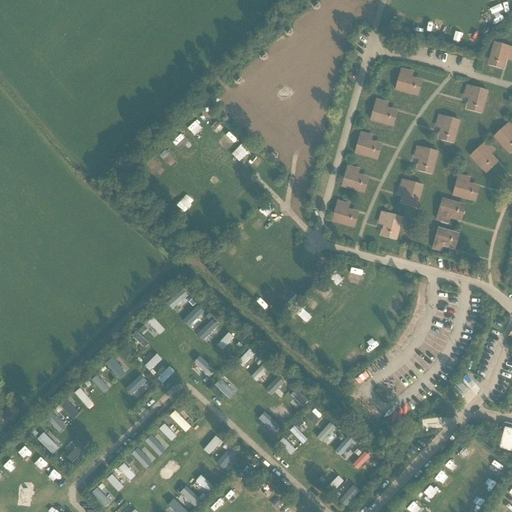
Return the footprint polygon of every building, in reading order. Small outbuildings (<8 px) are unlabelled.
[(494,12),(503,13),(505,3),(496,1),(494,12)] [(511,59),(511,57),(511,48),(494,43),(490,60),(504,65),(506,57),(511,59)] [(411,73),(401,70),(395,90),(412,95),(416,80),(409,78),(411,73)] [(487,92),(467,86),(465,96),(470,98),(468,105),(483,109),(487,92)] [(384,109),(386,103),(376,100),(370,120),(387,125),(392,111),(384,109)] [(459,121),(439,116),(436,126),(442,128),(440,135),(454,139),(459,121)] [(506,150),(511,144),(511,134),(511,135),(511,134),(511,126),(509,123),(494,137),(506,150)] [(370,136),(360,134),(355,153),(372,158),(376,144),(369,142),(370,136)] [(485,142),(470,156),(482,169),(493,159),(488,154),(492,150),(485,142)] [(433,170),(437,153),(417,147),(415,157),(420,159),(418,166),(433,170)] [(357,170),(347,167),(342,187),(359,192),(363,177),(356,175),(357,170)] [(470,201),(474,186),(466,184),(468,179),(458,176),(452,196),(470,201)] [(422,186),(402,180),(400,191),(405,192),(403,199),(418,203),(422,186)] [(455,219),(459,205),(442,200),(436,220),(446,223),(448,217),(455,219)] [(346,210),(347,205),(337,202),(332,222),(349,227),(353,212),(346,210)] [(402,218),(382,213),(379,223),(384,224),(382,231),(397,235),(402,218)] [(449,248),(453,233),(438,229),(432,249),(439,251),(441,245),(449,248)] [(192,324),(204,312),(199,306),(186,318),(192,324)] [(160,335),(166,330),(153,316),(147,322),(160,335)] [(207,338),(219,325),(213,320),(201,333),(207,338)] [(230,333),(220,344),(225,349),(235,338),(230,333)] [(497,339),(485,341),(486,348),(498,346),(497,339)] [(237,362),(243,369),(257,356),(251,350),(237,362)] [(145,366),(151,372),(163,359),(157,353),(145,366)] [(114,368),(120,373),(130,361),(123,356),(114,368)] [(206,374),(212,368),(203,359),(198,365),(206,374)] [(252,377),(258,383),(270,370),(264,364),(252,377)] [(124,374),(134,379),(138,371),(127,366),(124,374)] [(157,377),(162,384),(176,373),(170,366),(157,377)] [(227,373),(233,382),(241,377),(236,368),(227,373)] [(91,379),(104,394),(110,389),(97,374),(91,379)] [(224,376),(219,381),(229,393),(235,389),(224,376)] [(278,378),(267,390),(272,395),(284,383),(278,378)] [(88,409),(94,404),(81,387),(75,392),(88,409)] [(396,417),(392,421),(409,439),(412,435),(418,435),(418,436),(436,420),(435,419),(435,414),(439,410),(423,393),(419,396),(415,396),(412,393),(394,410),(396,413),(396,417)] [(68,399),(62,405),(74,418),(80,412),(68,399)] [(282,419),(290,412),(283,404),(276,411),(282,419)] [(183,430),(188,425),(175,412),(170,417),(183,430)] [(47,418),(59,432),(65,426),(53,413),(47,418)] [(269,429),(274,423),(266,416),(261,422),(269,429)] [(158,429),(172,442),(178,436),(164,423),(158,429)] [(320,437),(326,443),(337,430),(331,425),(320,437)] [(303,446),(308,441),(295,427),(290,432),(303,446)] [(511,430),(505,428),(499,450),(511,453),(511,430)] [(158,455),(164,449),(152,436),(146,442),(158,455)] [(216,436),(203,450),(210,457),(223,443),(216,436)] [(344,457),(353,440),(346,436),(336,453),(344,457)] [(81,437),(74,445),(82,452),(89,444),(81,437)] [(291,456),(296,452),(286,440),(280,445),(291,456)] [(230,448),(218,461),(224,467),(236,454),(230,448)] [(132,455),(144,468),(150,462),(138,449),(132,455)] [(365,452),(353,466),(359,471),(371,456),(365,452)] [(453,477),(460,469),(451,461),(444,468),(453,477)] [(493,468),(505,473),(508,467),(496,462),(493,468)] [(118,468),(130,481),(136,476),(124,463),(118,468)] [(431,482),(437,487),(447,474),(441,469),(431,482)] [(118,493),(125,487),(112,474),(106,479),(118,493)] [(197,481),(207,491),(212,487),(202,477),(197,481)] [(329,483),(332,491),(345,485),(341,477),(329,483)] [(182,492),(194,504),(199,498),(187,487),(182,492)] [(92,494),(106,509),(113,503),(99,488),(92,494)] [(352,497),(356,493),(352,489),(343,498),(352,506),(356,501),(352,497)] [(278,494),(273,502),(284,509),(289,501),(278,494)] [(175,511),(187,511),(176,500),(170,506),(175,511)] [(405,510),(407,511),(419,511),(423,508),(414,500),(405,510)]
